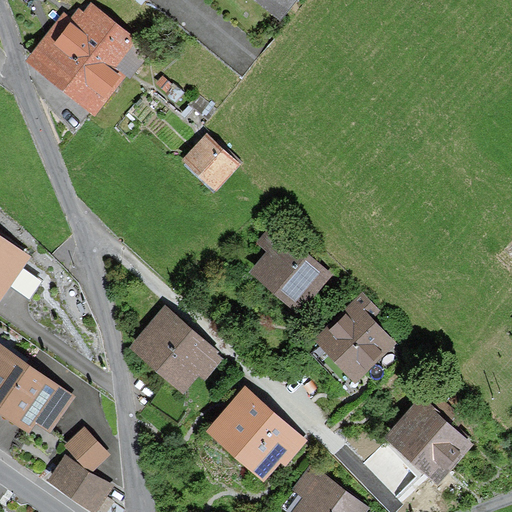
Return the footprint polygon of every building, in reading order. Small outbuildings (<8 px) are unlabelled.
[(272,0),(287,11),(295,0),(272,0)] [(66,19),(38,59),(102,105),(145,45),(93,8),(79,28),(66,19)] [(199,92),(188,103),(206,120),(217,109),(199,92)] [(209,136),(188,157),(218,186),(239,165),(209,136)] [(274,252),(258,271),(300,307),(329,274),(274,228),(262,242),(274,252)] [(0,242),(0,285),(17,262),(2,252),(6,247),(0,242)] [(364,297),(322,339),(359,376),(393,342),(371,320),(379,312),(364,297)] [(168,311),(139,346),(189,388),(218,353),(168,311)] [(0,352),(0,405),(34,429),(40,420),(51,427),(70,399),(0,352)] [(161,388),(150,401),(168,417),(180,404),(161,388)] [(248,393),(216,430),(272,477),(303,439),(248,393)] [(423,402),(392,438),(440,479),(471,443),(423,402)] [(91,468),(106,455),(84,430),(69,444),(91,468)] [(68,461),(57,478),(94,503),(105,485),(68,461)] [(313,471),(288,506),(295,511),(362,511),(365,508),(313,471)]
